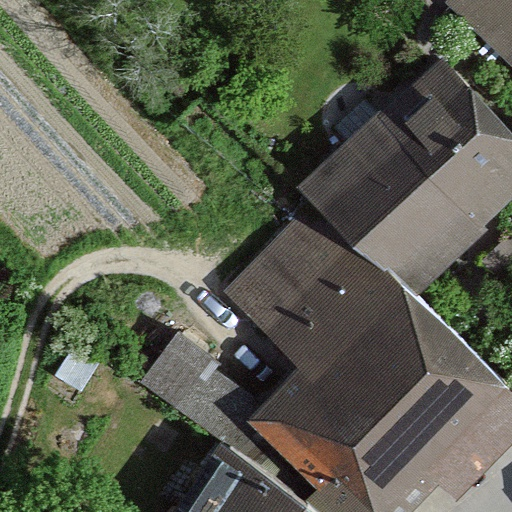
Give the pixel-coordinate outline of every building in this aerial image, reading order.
[(511,84),(511,0),(442,0),(435,7),(511,84)] [(415,295),(511,193),(511,138),(432,57),(382,108),(374,105),(290,185),(305,199),(415,295)] [(452,497),(511,439),(511,393),(415,295),(305,199),(216,289),(291,363),(254,395),(197,362),(164,410),(218,439),(322,511),(404,511),(434,481),(452,497)] [(131,387),(164,410),(197,362),(164,339),(131,387)] [(322,511),(218,439),(160,511),(322,511)]
